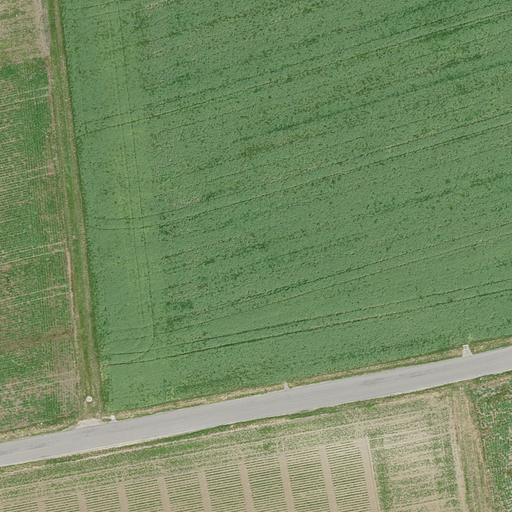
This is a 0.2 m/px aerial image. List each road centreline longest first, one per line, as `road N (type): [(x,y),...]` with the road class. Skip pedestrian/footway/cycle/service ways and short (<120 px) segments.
road 1 (tertiary): [(0,455),(511,354)]
road 2 (track): [(89,438),(49,0)]
